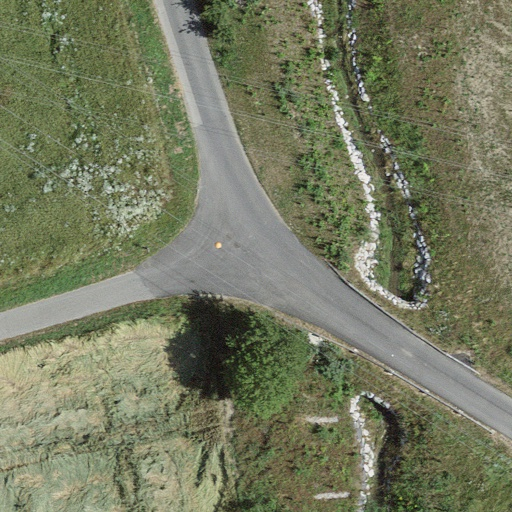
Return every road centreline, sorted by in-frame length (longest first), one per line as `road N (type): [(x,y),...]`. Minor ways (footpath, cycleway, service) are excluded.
road 1 (unclassified): [(511,423),(259,251),(176,0)]
road 2 (track): [(0,326),(259,251)]
